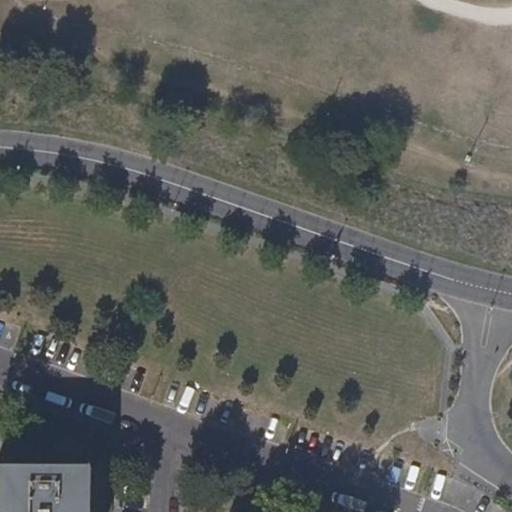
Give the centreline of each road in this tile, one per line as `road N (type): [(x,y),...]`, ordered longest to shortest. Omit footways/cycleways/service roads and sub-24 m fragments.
road 1 (tertiary): [(0,148),(143,173),(511,295)]
road 2 (residential): [(414,511),(168,426)]
road 3 (residential): [(168,426),(0,367)]
